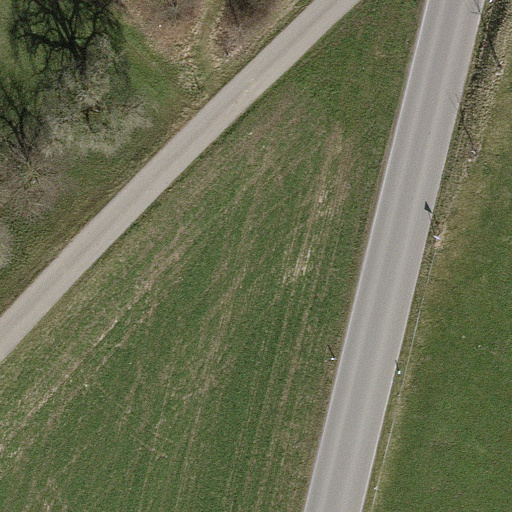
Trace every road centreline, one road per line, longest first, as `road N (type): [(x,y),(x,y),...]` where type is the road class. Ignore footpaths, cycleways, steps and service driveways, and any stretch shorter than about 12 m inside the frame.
road 1 (tertiary): [(335,511),(455,0)]
road 2 (track): [(345,0),(0,353)]
